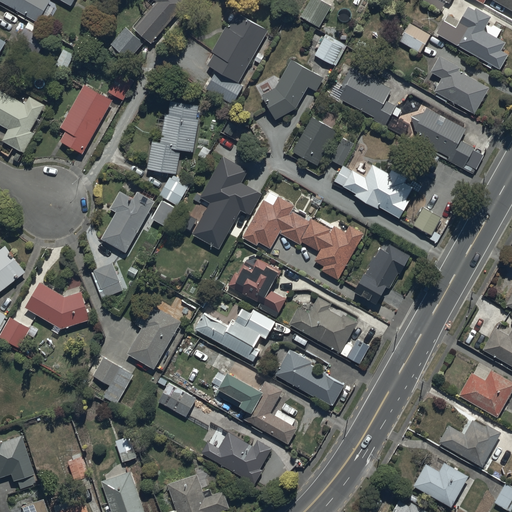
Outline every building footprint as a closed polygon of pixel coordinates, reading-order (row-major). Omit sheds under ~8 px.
[(0,0),(38,21),(50,0),(0,0)] [(187,0),(156,0),(134,26),(152,41),(187,0)] [(320,25),(332,3),(325,0),(308,0),(300,15),(320,25)] [(511,0),(495,0),(511,9),(511,0)] [(449,12),(438,32),(501,67),(509,52),(502,48),(507,39),(498,35),(503,27),(494,22),(492,24),(487,22),(492,14),(477,6),(476,8),(468,4),(460,19),(449,12)] [(265,54),(257,50),(269,26),(237,10),(235,13),(226,8),(220,20),(226,23),(212,50),(215,51),(209,63),(241,80),(252,57),(261,62),(265,54)] [(431,33),(406,18),(395,36),(420,51),(431,33)] [(47,36),(26,25),(16,45),(37,55),(47,36)] [(129,58),(144,41),(127,26),(108,47),(119,56),(122,52),(129,58)] [(348,44),(326,32),(315,53),(337,65),(348,44)] [(67,68),(73,55),(62,50),(56,63),(67,68)] [(443,76),(435,90),(438,92),(436,95),(447,101),(450,97),(475,112),(490,87),(460,68),(461,65),(441,53),(432,69),(443,76)] [(326,75),(291,57),(276,85),(263,93),(277,118),(297,107),(309,85),(318,90),(326,75)] [(393,88),(352,65),(339,88),(342,89),(338,96),(369,114),(368,115),(385,124),(396,104),(387,98),(393,88)] [(215,69),(206,88),(235,102),(244,84),(215,69)] [(124,99),(135,79),(119,71),(109,91),(124,99)] [(61,139),(84,152),(114,97),(85,81),(61,125),(66,128),(61,139)] [(0,86),(0,122),(8,127),(2,138),(25,151),(36,132),(31,130),(46,102),(30,93),(26,101),(0,86)] [(194,150),(199,117),(198,117),(200,102),(171,98),(169,112),(166,111),(161,139),(153,138),(148,168),(178,173),(182,148),(194,150)] [(467,126),(428,106),(424,111),(412,114),(415,128),(421,130),(416,138),(449,155),(448,158),(474,171),(484,152),(474,147),(475,145),(461,138),(467,126)] [(317,163),(338,129),(313,114),(292,149),(317,163)] [(354,142),(343,136),(331,158),(342,164),(354,142)] [(220,247),(242,208),(251,213),(262,191),(242,180),(249,168),(224,153),(202,193),(197,190),(194,196),(200,200),(203,196),(211,200),(193,232),(220,247)] [(344,162),(334,179),(357,191),(355,193),(379,207),(380,204),(401,216),(411,198),(407,196),(414,185),(406,180),(409,175),(392,165),(390,170),(374,161),(366,174),(344,162)] [(161,192),(178,202),(191,181),(182,176),(181,177),(174,173),(172,177),(170,176),(161,192)] [(126,251),(155,199),(138,190),(134,196),(120,188),(110,207),(116,210),(101,237),(126,251)] [(273,204),(263,198),(242,236),(257,245),(260,240),(271,247),(280,232),(301,244),(303,240),(320,250),(314,259),(324,264),(321,268),(339,278),(365,232),(350,223),(346,231),(334,224),(332,228),(311,216),(309,219),(293,210),(296,203),(279,194),(273,204)] [(176,204),(162,197),(152,216),(166,223),(176,204)] [(434,229),(441,215),(423,205),(413,223),(432,233),(430,237),(438,241),(442,232),(434,229)] [(411,254),(389,242),(386,247),(382,244),(376,255),(374,253),(369,263),(371,264),(366,271),(365,270),(354,288),(376,302),(387,284),(390,286),(399,271),(400,272),(411,254)] [(0,247),(0,289),(0,290),(27,269),(7,243),(0,247)] [(213,255),(206,252),(195,270),(212,280),(228,253),(218,247),(213,255)] [(255,264),(246,259),(238,272),(236,271),(229,283),(260,300),(258,305),(277,316),(287,297),(270,288),(281,268),(269,261),(268,262),(258,257),(255,264)] [(121,278),(113,260),(94,268),(106,297),(124,289),(119,279),(121,278)] [(65,294),(40,280),(26,304),(55,322),(51,328),(59,332),(62,326),(91,317),(82,289),(65,294)] [(300,305),(290,321),(340,351),(359,320),(344,312),(342,315),(329,307),(332,303),(319,294),(309,310),(300,305)] [(155,367),(182,319),(150,301),(138,322),(142,325),(127,352),(155,367)] [(205,310),(196,326),(255,360),(258,353),(252,349),(261,334),(267,337),(277,320),(254,307),(252,311),(243,306),(236,318),(233,316),(229,324),(205,310)] [(31,325),(10,314),(0,334),(0,335),(20,346),(31,325)] [(511,363),(511,326),(509,332),(495,325),(483,348),(511,363)] [(360,362),(370,344),(357,337),(347,355),(360,362)] [(312,359),(290,347),(276,374),(334,404),(345,382),(310,363),(312,359)] [(135,373),(103,355),(92,373),(111,384),(105,394),(118,402),(135,373)] [(262,386),(229,368),(215,392),(248,410),(244,417),(290,442),(299,425),(294,423),(297,418),(278,408),(276,412),(271,410),(284,388),(266,378),(262,386)] [(498,415),(511,390),(511,379),(492,368),(486,378),(472,370),(459,393),(498,415)] [(168,381),(158,399),(187,415),(197,396),(168,381)] [(439,441),(483,464),(502,429),(487,421),(486,424),(473,417),(465,431),(449,423),(439,441)] [(208,439),(202,450),(256,481),(264,468),(261,466),(273,446),(258,437),(254,444),(229,429),(220,445),(208,439)] [(34,473),(20,433),(0,440),(0,476),(10,473),(12,480),(15,479),(18,488),(35,483),(32,473),(34,473)] [(130,434),(115,438),(123,461),(137,456),(130,434)] [(91,473),(82,453),(66,460),(80,491),(94,485),(89,474),(91,473)] [(453,505),(470,474),(444,460),(440,468),(426,460),(414,484),(453,505)] [(146,511),(131,469),(100,480),(111,511),(146,511)] [(198,471),(167,481),(176,508),(163,511),(213,511),(230,506),(224,489),(213,492),(211,486),(204,488),(198,471)] [(511,483),(506,480),(494,501),(511,511),(511,483)] [(55,508),(52,509),(53,511),(87,511),(82,493),(65,499),(65,500),(53,504),(55,508)] [(432,511),(402,494),(391,511),(432,511)] [(47,511),(42,496),(21,503),(24,511),(47,511)]
